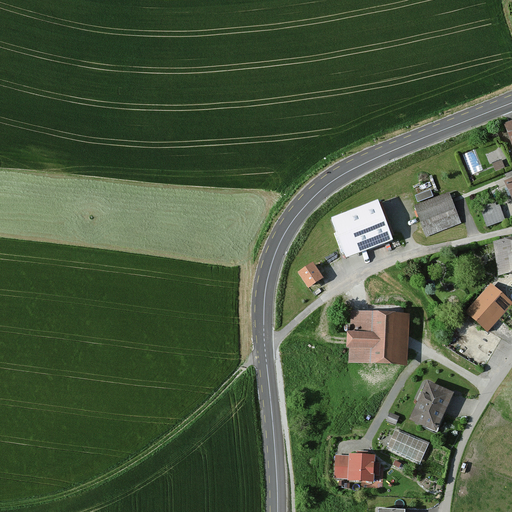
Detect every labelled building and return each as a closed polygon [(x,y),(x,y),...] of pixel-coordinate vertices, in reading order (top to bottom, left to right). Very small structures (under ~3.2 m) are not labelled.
[(511,125),(503,129),(511,152),(511,151),(511,125)] [(492,166),(495,175),(503,171),(496,153),(485,157),(489,167),(492,166)] [(415,210),(428,239),(461,226),(449,196),(415,210)] [(329,222),(345,262),(393,244),(377,203),(329,222)] [(482,209),(488,225),(505,219),(500,203),(482,209)] [(511,241),(492,244),(498,279),(511,277),(511,241)] [(308,288),(324,278),(313,262),(298,272),(308,288)] [(465,314),(488,334),(511,306),(511,305),(490,286),(465,314)] [(348,366),(406,369),(408,317),(350,315),(349,336),(345,335),(344,352),(348,352),(348,366)] [(452,396),(427,384),(409,422),(435,434),(452,396)] [(428,447),(396,432),(387,451),(420,465),(428,447)] [(334,482),(372,484),(372,478),(378,479),(378,467),(372,467),(373,460),(336,458),(334,482)]
